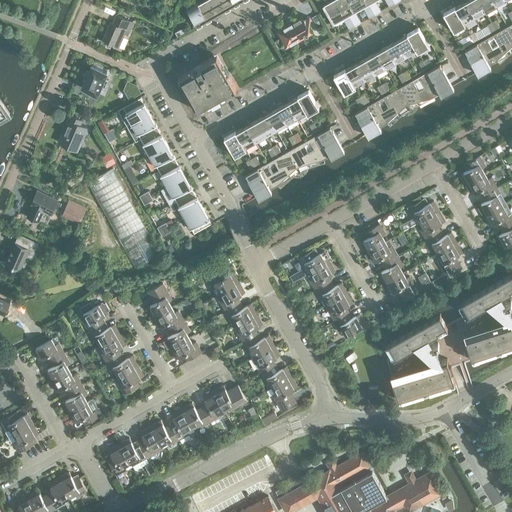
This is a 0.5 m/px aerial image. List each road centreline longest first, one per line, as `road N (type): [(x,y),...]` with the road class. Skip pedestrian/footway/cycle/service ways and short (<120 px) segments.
road 1 (unclassified): [(125,511),(281,426),(339,418)]
road 2 (residential): [(0,203),(89,0)]
road 3 (residential): [(192,139),(156,62),(268,0)]
road 4 (unclassified): [(339,418),(260,264)]
road 5 (unclassified): [(260,264),(192,139)]
road 6 (residential): [(192,139),(315,72)]
road 7 (residential): [(315,72),(432,7)]
road 8 (unclassified): [(333,223),(438,164)]
